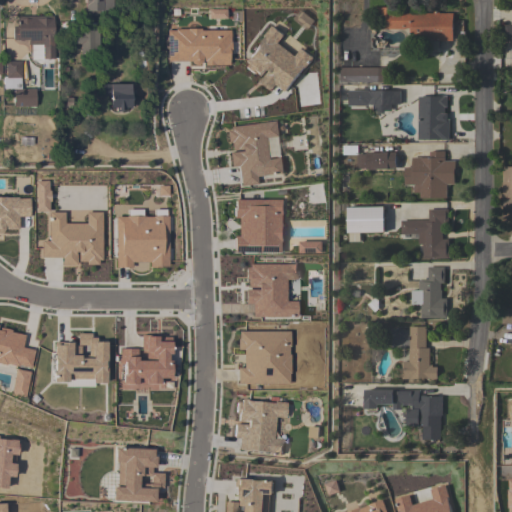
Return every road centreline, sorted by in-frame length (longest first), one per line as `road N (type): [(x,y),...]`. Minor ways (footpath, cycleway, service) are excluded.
road 1 (residential): [(189,511),(203,376),(199,217),(184,113)]
road 2 (residential): [(473,376),(484,251),(475,0)]
road 3 (residential): [(201,301),(57,299),(0,284)]
